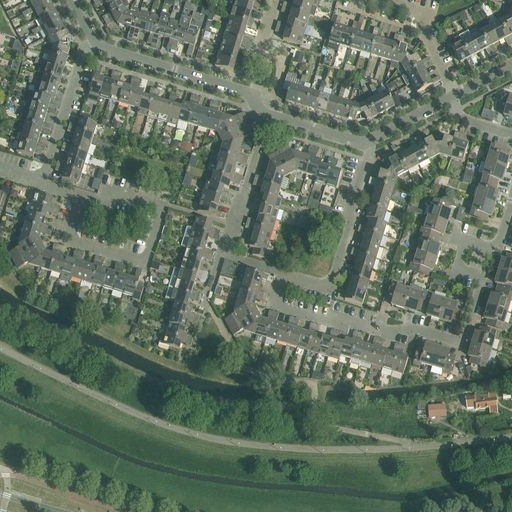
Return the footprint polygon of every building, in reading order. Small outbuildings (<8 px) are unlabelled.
[(48,0),(32,0),(30,2),(33,9),(34,11),(50,3),(48,0)] [(124,0),(103,0),(95,5),(97,9),(102,7),(102,6),(106,4),(108,9),(125,0),(124,0)] [(125,0),(108,9),(111,14),(107,16),(102,18),(105,23),(130,9),(125,0)] [(241,0),(235,0),(233,9),(251,14),(252,9),(257,10),(262,12),(263,7),(241,0)] [(319,0),(300,0),(300,2),(300,3),(313,7),(312,7),(317,9),(319,0)] [(314,18),(317,9),(312,7),(313,7),(300,3),(300,2),(295,1),(293,7),(289,6),(289,5),(284,3),(282,8),(310,17),(314,18)] [(34,11),(35,13),(39,20),(54,11),(50,3),(34,11)] [(310,17),(282,8),(281,13),(286,15),(286,14),(291,16),(289,21),(307,26),(310,17)] [(130,9),(105,23),(107,27),(112,25),(112,24),(115,22),(117,25),(125,27),(131,10),(130,9)] [(251,14),(233,9),(230,18),(257,27),(259,22),(253,20),(253,21),(249,20),(251,14)] [(140,13),(131,10),(125,27),(131,29),(130,33),(129,33),(127,39),(132,40),(140,13)] [(54,11),(39,20),(43,27),(44,29),(59,21),(54,11)] [(150,16),(140,13),(132,40),(137,41),(139,36),(138,36),(139,32),(145,33),(150,16)] [(164,39),(170,21),(171,17),(161,14),(160,18),(152,46),(157,47),(158,42),(159,37),(164,39)] [(160,18),(150,16),(145,33),(150,35),(149,39),(148,39),(147,44),(152,46),(160,18)] [(511,19),(509,17),(500,22),(511,45),(511,36),(511,35),(511,19)] [(257,27),(230,18),(227,28),(245,33),(246,28),(251,29),(250,30),(256,32),(257,27)] [(329,43),(340,47),(345,30),(339,28),(341,19),(337,18),(335,27),(334,26),(329,43)] [(59,21),(44,29),(45,31),(49,38),(64,30),(59,21)] [(179,24),(170,21),(164,39),(170,41),(169,45),(168,45),(166,50),(171,52),(179,24)] [(278,23),(276,28),(304,36),(307,26),(289,21),(287,27),(283,25),(278,23)] [(511,45),(500,22),(490,27),(499,43),(504,40),(508,48),(511,46),(511,45)] [(351,32),(345,30),(340,47),(350,50),(358,24),(354,23),(351,32)] [(189,27),(179,24),(171,52),(176,53),(178,48),(177,47),(178,43),(184,45),(189,27)] [(362,26),(358,24),(350,50),(360,53),(366,36),(359,34),(362,26)] [(199,30),(189,27),(184,45),(189,47),(188,51),(186,56),(191,58),(199,30)] [(490,27),(481,33),(493,56),(497,54),(493,46),(499,43),(490,27)] [(245,33),(227,28),(224,38),(251,46),(253,41),(247,40),(243,39),(245,33)] [(304,36),(276,28),(275,33),(280,34),(285,35),(283,41),(300,46),(304,36)] [(372,38),(366,36),(360,53),(371,56),(379,31),(374,29),(372,38)] [(64,30),(49,38),(53,47),(68,45),(68,40),(69,39),(64,30)] [(383,32),(379,31),(371,56),(381,59),(386,42),(380,40),(383,32)] [(480,53),(471,38),(469,33),(459,38),(474,67),(478,64),(474,56),(480,53)] [(481,33),(471,38),(480,53),(485,50),(489,58),(493,56),(481,33)] [(392,44),(386,42),(381,59),(391,63),(399,37),(395,36),(392,44)] [(403,38),(399,37),(391,63),(402,66),(411,54),(407,50),(407,49),(401,47),(403,38)] [(251,46),(224,38),(221,48),(239,53),(240,47),(245,49),(244,49),(250,51),(251,46)] [(474,67),(459,38),(449,44),(460,64),(466,61),(470,69),(474,67)] [(68,45),(53,47),(50,56),(67,61),(70,51),(69,51),(68,45)] [(239,53),(221,48),(218,57),(245,66),(247,61),(241,59),(241,60),(237,58),(239,53)] [(416,58),(411,54),(402,66),(407,75),(430,63),(428,59),(420,63),(417,57),(416,58)] [(67,61),(50,56),(48,64),(47,66),(64,71),(67,61)] [(245,66),(218,57),(215,68),(232,73),(234,67),(239,68),(238,69),(244,71),(245,66)] [(430,63),(407,75),(412,85),(427,76),(424,71),(432,66),(430,63)] [(47,66),(47,68),(44,76),(61,81),(64,71),(47,66)] [(89,95),(99,98),(105,81),(99,79),(101,75),(103,69),(98,68),(89,95)] [(110,82),(105,81),(99,98),(109,101),(117,74),(113,72),(111,78),(112,78),(110,82)] [(122,75),(117,74),(109,101),(119,104),(124,87),(119,85),(120,81),(121,81),(122,75)] [(61,81),(44,76),(42,83),(41,85),(58,90),(61,81)] [(427,76),(412,85),(417,95),(433,86),(432,86),(440,82),(438,78),(430,82),(427,76)] [(130,88),(124,87),(119,104),(129,107),(137,80),(132,78),(131,84),(130,88)] [(142,81),(137,80),(129,107),(139,110),(143,97),(144,93),(138,91),(140,87),(142,81)] [(310,92),(303,90),(305,84),(300,83),(299,89),(301,89),(296,106),(306,109),(310,92)] [(41,85),(41,88),(38,95),(51,99),(51,100),(55,101),(58,90),(41,85)] [(285,103),(296,106),(301,89),(299,89),(290,86),(285,103)] [(149,99),(143,97),(139,110),(137,115),(147,118),(156,91),(151,89),(149,95),(150,95),(149,99)] [(330,98),(322,96),(324,90),(320,89),(318,95),(320,95),(315,112),(325,115),(330,98)] [(160,92),(156,91),(147,118),(157,121),(163,103),(157,102),(158,97),(159,98),(160,92)] [(395,108),(386,93),(379,97),(376,91),(372,93),(375,99),(377,98),(385,113),(395,108)] [(320,95),(318,95),(310,92),(306,109),(315,112),(320,95)] [(505,93),(500,109),(506,111),(504,117),(511,119),(511,98),(511,95),(505,93)] [(38,95),(35,94),(32,104),(57,112),(58,108),(49,105),(51,100),(51,99),(38,95)] [(168,105),(163,103),(157,121),(167,124),(175,97),(170,95),(169,101),(168,105)] [(350,104),(342,102),(344,96),(339,95),(338,101),(340,101),(335,118),(345,121),(350,104)] [(180,98),(175,97),(167,124),(177,127),(179,122),(178,122),(182,109),(181,109),(177,108),(178,103),(178,104),(180,98)] [(189,106),(183,104),(181,109),(182,109),(178,122),(179,122),(188,125),(196,98),(191,97),(190,102),(189,106)] [(201,99),(196,98),(188,125),(198,128),(203,111),(198,109),(199,105),(201,99)] [(338,101),(330,98),(325,115),(335,118),(340,101),(338,101)] [(377,98),(375,99),(368,102),(376,118),(385,113),(377,98)] [(209,112),(203,111),(198,128),(207,131),(216,104),(211,102),(209,108),(210,108),(209,112)] [(368,102),(359,107),(361,122),(366,122),(367,123),(376,118),(368,102)] [(57,112),(32,104),(29,114),(45,119),(47,114),(55,116),(57,112)] [(220,105),(216,104),(207,131),(217,134),(222,119),(222,120),(223,117),(217,115),(218,111),(219,111),(220,105)] [(359,107),(350,104),(345,121),(355,124),(355,123),(361,122),(359,107)] [(45,119),(29,114),(26,124),(51,131),(52,127),(43,125),(45,119)] [(232,123),(222,120),(222,119),(217,134),(218,134),(221,139),(249,124),(245,116),(232,123)] [(70,124),(69,129),(94,136),(97,126),(80,121),(78,127),(70,124)] [(51,131),(26,124),(23,133),(39,139),(41,133),(49,136),(51,131)] [(249,124),(221,139),(224,145),(223,145),(238,150),(238,149),(241,139),(253,132),(249,124)] [(94,136),(69,129),(67,133),(76,135),(74,141),(91,146),(94,136)] [(39,139),(23,133),(20,143),(45,151),(46,147),(37,144),(39,139)] [(444,140),(438,140),(439,156),(451,159),(458,135),(455,134),(453,141),(444,138),(444,140)] [(462,136),(458,135),(451,159),(463,163),(468,146),(460,143),(462,136)] [(420,137),(417,139),(429,161),(439,156),(438,140),(432,141),(432,140),(424,144),(420,137)] [(417,147),(410,151),(418,167),(429,161),(417,139),(414,140),(417,147)] [(64,144),(62,148),(88,156),(91,146),(74,141),(72,146),(64,144)] [(45,151),(20,143),(16,153),(33,159),(35,153),(43,155),(45,151)] [(283,143),(274,147),(290,176),(296,172),(300,159),(299,159),(289,155),(283,143)] [(183,144),(181,151),(190,154),(192,147),(183,144)] [(238,150),(223,145),(220,155),(247,163),(249,158),(243,157),(239,156),(241,150),(238,149),(238,150)] [(503,157),(504,156),(505,150),(489,146),(487,153),(490,153),(486,164),(506,170),(509,158),(503,157)] [(274,147),(266,152),(273,164),(270,174),(270,175),(283,179),(290,176),(274,147)] [(88,156),(62,148),(61,152),(70,155),(68,160),(85,165),(88,156)] [(307,158),(300,156),(299,159),(300,159),(296,172),(306,175),(314,149),(309,148),(308,153),(307,158)] [(399,148),(396,150),(408,173),(418,167),(410,151),(403,155),(399,148)] [(319,151),(314,149),(306,175),(316,178),(317,179),(320,167),(321,167),(322,162),(316,160),(317,156),(319,151)] [(389,164),(385,168),(397,178),(408,173),(396,150),(393,151),(396,158),(388,163),(389,164)] [(247,163),(220,155),(217,165),(235,170),(236,165),(241,166),(240,166),(246,168),(247,163)] [(326,169),(321,167),(320,167),(317,179),(316,178),(315,183),(325,187),(333,161),(329,159),(327,164),(328,165),(326,169)] [(58,163),(56,167),(82,175),(85,165),(68,160),(66,166),(58,163)] [(338,162),(333,161),(325,187),(336,190),(341,173),(335,171),(336,167),(337,167),(338,162)] [(502,182),(506,170),(486,164),(482,163),(479,174),(480,175),(478,181),(494,186),(496,180),(502,182)] [(235,170),(217,165),(214,174),(241,183),(243,178),(237,176),(237,177),(233,176),(235,170)] [(82,175),(56,167),(55,172),(64,174),(62,180),(78,185),(82,175)] [(370,179),(369,182),(394,190),(397,178),(385,168),(382,173),(380,173),(378,181),(370,179)] [(256,177),(254,181),(280,189),(283,179),(270,175),(270,174),(267,173),(265,180),(261,179),(261,178),(256,177)] [(214,174),(211,184),(224,188),(224,189),(228,190),(230,184),(235,185),(234,186),(240,188),(241,183),(214,174)] [(280,189),(254,181),(253,186),(257,188),(258,187),(262,189),(260,195),(265,197),(265,196),(277,200),(277,199),(280,189)] [(494,186),(478,181),(476,188),(479,189),(476,200),(495,205),(499,194),(493,192),(494,186)] [(224,188),(211,184),(206,182),(203,192),(230,201),(232,196),(227,194),(226,195),(222,194),(224,189),(224,188)] [(394,190),(369,182),(368,186),(376,188),(373,196),(390,201),(394,190)] [(230,201),(203,192),(200,202),(218,208),(220,202),(224,203),(224,204),(229,206),(230,201)] [(35,194),(32,205),(58,212),(59,208),(54,206),(54,207),(50,205),(52,199),(35,194)] [(254,199),(253,203),(279,211),(282,201),(277,199),(277,200),(265,196),(265,197),(264,202),(259,201),(259,200),(254,199)] [(363,202),(362,205),(387,213),(390,201),(373,196),(371,204),(363,202)] [(447,204),(431,200),(429,207),(431,207),(428,219),(447,224),(451,212),(445,211),(447,204)] [(495,205),(476,200),(472,211),(470,210),(467,217),(484,222),(485,215),(491,217),(495,205)] [(218,208),(200,202),(197,212),(224,221),(226,216),(221,214),(220,214),(216,213),(218,208)] [(279,211),(253,203),(251,208),(257,210),(257,209),(261,211),(259,217),(276,222),(279,211)] [(58,212),(32,205),(29,215),(45,220),(47,214),(51,215),(51,216),(56,217),(58,212)] [(387,213),(362,205),(361,209),(369,211),(366,220),(369,221),(370,220),(383,225),(383,224),(387,213)] [(45,220),(29,215),(26,225),(52,233),(53,228),(48,227),(43,226),(45,220)] [(248,219),(246,224),(272,232),(276,222),(259,217),(257,223),(253,222),(253,221),(248,219)] [(213,224),(196,219),(193,229),(219,237),(221,232),(215,231),(215,232),(211,230),(213,224)] [(447,224),(428,219),(425,230),(422,229),(420,235),(436,240),(438,234),(444,236),(447,224)] [(360,226),(358,230),(383,237),(387,225),(383,224),(383,225),(370,220),(369,221),(367,229),(360,226)] [(272,232),(246,224),(245,229),(250,231),(250,230),(255,231),(253,237),(269,242),(272,232)] [(52,233),(26,225),(22,236),(25,237),(25,236),(39,241),(41,234),(45,236),(50,238),(52,233)] [(219,237),(193,229),(187,228),(184,238),(190,240),(206,245),(208,239),(213,240),(212,241),(218,242),(219,237)] [(383,237),(358,230),(357,233),(365,235),(362,244),(379,249),(383,237)] [(436,240),(420,235),(418,242),(421,243),(417,254),(436,260),(440,248),(434,246),(436,240)] [(39,241),(25,236),(25,237),(22,247),(10,254),(14,262),(42,247),(39,241)] [(266,252),(269,243),(269,242),(253,237),(251,243),(241,240),(240,245),(245,247),(245,246),(250,248),(249,248),(254,250),(252,256),(266,260),(268,253),(266,252)] [(205,251),(206,245),(190,240),(184,238),(181,248),(187,250),(213,258),(214,253),(209,252),(205,251)] [(352,249),(351,253),(376,260),(379,249),(362,244),(360,252),(352,249)] [(52,255),(46,253),(41,267),(40,269),(51,273),(59,247),(54,245),(52,251),(53,251),(52,255)] [(42,247),(14,262),(18,270),(31,263),(41,267),(46,253),(42,247)] [(64,248),(59,247),(51,273),(61,276),(66,259),(60,258),(61,253),(62,253),(64,248)] [(213,258),(187,250),(184,260),(200,266),(202,259),(206,261),(211,263),(213,258)] [(72,261),(66,259),(61,276),(71,279),(79,253),(75,251),(73,257),(74,257),(72,261)] [(84,254),(80,253),(79,253),(71,279),(82,282),(87,266),(81,264),(82,260),(83,260),(84,254)] [(376,260),(351,253),(350,256),(358,258),(355,266),(372,272),(376,260)] [(436,260),(417,254),(414,265),(411,264),(409,271),(425,276),(427,270),(433,271),(436,260)] [(502,260),(499,272),(511,276),(511,256),(510,256),(508,262),(502,260)] [(93,268),(87,266),(82,282),(92,285),(100,259),(95,258),(94,263),(93,268)] [(105,261),(100,259),(92,285),(102,289),(107,272),(101,270),(103,266),(105,261)] [(200,266),(184,260),(180,271),(206,279),(208,274),(203,272),(202,273),(198,272),(200,266)] [(114,274),(107,272),(102,289),(113,292),(121,266),(116,264),(114,269),(115,270),(114,274)] [(126,267),(121,266),(113,292),(123,295),(128,278),(122,277),(123,272),(124,272),(126,267)] [(345,272),(344,276),(369,283),(372,272),(355,266),(353,274),(345,272)] [(206,279),(180,271),(175,269),(172,279),(177,281),(194,286),(196,280),(200,281),(200,282),(205,284),(206,279)] [(134,280),(128,278),(123,295),(133,298),(132,300),(140,302),(144,288),(137,287),(139,282),(138,282),(140,277),(142,272),(137,271),(134,280)] [(247,271),(244,282),(260,287),(262,281),(266,282),(272,284),(273,279),(247,271)] [(495,284),(498,285),(501,286),(499,292),(511,295),(511,276),(499,272),(495,284)] [(369,283),(344,276),(343,279),(351,281),(348,289),(365,295),(369,283)] [(194,286),(177,281),(174,291),(200,299),(202,294),(196,293),(192,292),(194,286)] [(260,287),(244,282),(241,292),(267,300),(268,295),(263,293),(263,294),(259,293),(260,287)] [(392,283),(387,299),(393,300),(392,306),(403,310),(409,291),(398,288),(399,285),(392,283)] [(422,312),(428,293),(421,291),(422,290),(411,287),(409,291),(403,310),(415,314),(416,311),(422,312)] [(345,301),(362,307),(365,295),(348,289),(346,297),(338,295),(337,299),(345,301)] [(200,299),(174,291),(171,302),(176,304),(176,303),(187,307),(189,301),(194,302),(193,303),(199,304),(200,299)] [(267,300),(241,292),(237,303),(240,304),(240,303),(254,307),(256,301),(260,303),(265,305),(267,300)] [(491,296),(488,308),(507,313),(510,302),(511,302),(511,295),(499,292),(497,297),(491,296)] [(434,295),(428,293),(422,312),(428,314),(427,317),(439,321),(444,302),(433,298),(434,295)] [(455,305),(444,302),(439,321),(451,324),(452,318),(459,320),(463,304),(456,302),(455,305)] [(176,303),(176,304),(172,314),(198,322),(200,317),(195,316),(194,316),(190,315),(192,308),(187,307),(176,303)] [(254,307),(240,303),(240,304),(237,314),(225,321),(229,329),(257,314),(254,307)] [(484,319),(487,320),(490,321),(488,327),(504,332),(506,325),(504,324),(507,313),(488,308),(484,319)] [(267,322),(261,320),(257,334),(256,333),(255,336),(266,340),(274,313),(269,312),(268,317),(267,322)] [(279,315),(274,313),(266,340),(276,343),(281,326),(275,324),(277,320),(279,315)] [(198,322),(172,314),(169,324),(186,329),(188,323),(192,325),(197,327),(198,322)] [(257,314),(229,329),(233,337),(246,330),(256,333),(257,334),(261,320),(257,314)] [(288,328),(281,326),(276,343),(287,346),(295,320),(290,318),(288,324),(289,324),(288,328)] [(300,321),(295,320),(287,346),(297,349),(302,332),(296,331),(297,326),(298,326),(300,321)] [(186,329),(169,324),(166,335),(192,343),(194,338),(188,336),(188,337),(184,336),(186,329)] [(308,334),(302,332),(297,349),(307,352),(315,326),(310,324),(309,330),(308,334)] [(320,327),(315,326),(307,352),(318,355),(323,339),(317,337),(318,333),(319,333),(320,327)] [(475,334),(472,345),(491,351),(494,340),(497,341),(499,334),(483,329),(481,335),(475,334)] [(329,341),(323,339),(318,355),(328,358),(336,332),(331,331),(330,336),(329,341)] [(341,334),(336,332),(328,358),(339,362),(340,357),(344,345),(343,345),(337,343),(339,339),(341,334)] [(352,342),(345,340),(343,345),(344,345),(340,357),(351,360),(359,334),(354,332),(352,338),(353,338),(352,342)] [(364,335),(359,334),(351,360),(361,363),(366,347),(360,345),(361,341),(362,341),(364,335)] [(192,343),(166,335),(163,343),(160,342),(158,348),(168,351),(169,347),(179,351),(181,344),(186,345),(185,346),(191,348),(192,343)] [(372,348),(366,347),(361,363),(372,366),(379,340),(375,339),(373,344),(372,348)] [(384,342),(379,340),(372,366),(382,369),(387,353),(381,351),(382,347),(383,347),(384,342)] [(393,355),(387,353),(382,369),(392,373),(400,346),(395,345),(394,350),(393,355)] [(426,345),(425,348),(424,351),(418,349),(413,365),(420,367),(421,364),(432,368),(438,349),(426,345)] [(468,357),(471,358),(474,359),(472,365),(488,370),(490,363),(488,362),(491,351),(472,345),(468,357)] [(405,348),(400,346),(392,373),(403,376),(408,359),(401,357),(403,353),(405,348)] [(450,352),(438,349),(432,368),(443,371),(442,374),(449,376),(454,360),(448,358),(450,352)] [(511,388),(510,389),(510,388),(502,389),(503,401),(510,400),(510,401),(511,400),(511,388)] [(463,410),(475,409),(474,398),(470,398),(470,394),(466,394),(466,399),(461,399),(463,410)] [(475,398),(474,398),(475,409),(476,411),(490,409),(491,415),(497,414),(496,408),(495,394),(488,395),(488,397),(477,398),(477,395),(474,395),(475,398)] [(445,407),(428,408),(429,418),(446,417),(445,407)]
